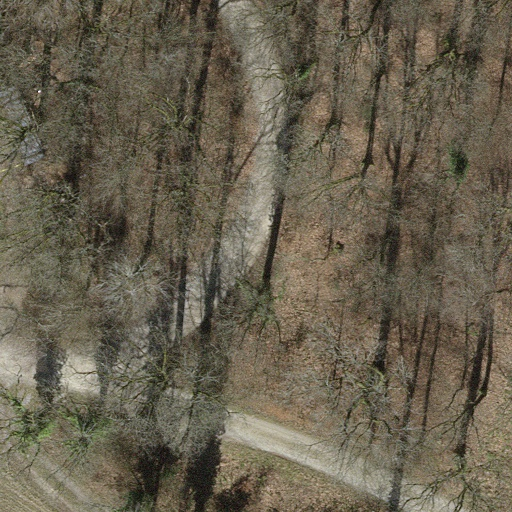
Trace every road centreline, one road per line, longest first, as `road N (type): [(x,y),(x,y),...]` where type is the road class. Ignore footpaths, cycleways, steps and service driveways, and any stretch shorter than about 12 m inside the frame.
road 1 (track): [(434,511),(318,454),(96,369),(0,367)]
road 2 (track): [(232,0),(262,47),(277,131),(256,225),(190,306),(96,369)]
